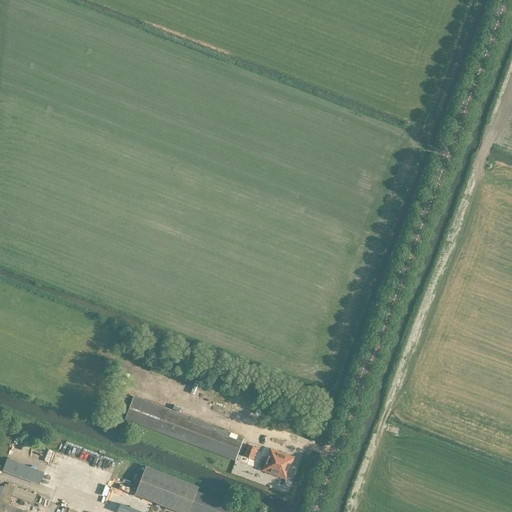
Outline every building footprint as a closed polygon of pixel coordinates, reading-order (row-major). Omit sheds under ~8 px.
[(223,389),(221,395),(244,406),(247,400),(223,389)] [(207,392),(204,405),(228,412),(232,398),(207,392)] [(125,420),(236,461),(236,460),(246,464),(249,457),(254,459),(257,450),(258,448),(242,442),(244,437),(134,396),(125,420)] [(246,406),(233,403),(230,413),(250,419),(254,403),(247,401),(246,406)] [(272,402),(267,401),(262,419),(267,420),(275,422),(280,407),(272,405),(272,402)] [(21,431),(18,436),(26,441),(29,436),(21,431)] [(13,450),(28,452),(29,447),(27,447),(27,442),(14,440),(13,450)] [(285,478),(293,457),(265,446),(262,452),(257,450),(254,459),(249,457),(246,464),(285,478)] [(40,484),(45,472),(8,458),(3,471),(40,484)] [(146,466),(134,494),(178,511),(188,511),(189,511),(191,511),(231,511),(234,505),(197,491),(198,486),(146,466)] [(126,480),(125,485),(134,488),(136,483),(126,480)] [(12,495),(33,503),(36,495),(6,484),(4,488),(0,486),(0,487),(0,511),(26,511),(27,511),(8,504),(12,495)]
